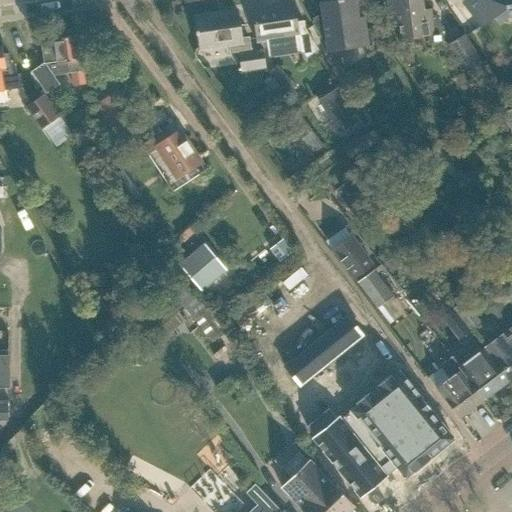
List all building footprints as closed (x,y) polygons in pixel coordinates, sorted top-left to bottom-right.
[(322,13),(312,21),(331,55),(340,49),(372,45),(370,28),(364,29),(362,17),(354,18),(350,0),(335,0),(321,2),(322,13)] [(422,0),(387,0),(390,22),(397,21),(400,39),(428,35),(429,42),(443,40),(440,24),(434,14),(431,15),(431,8),(423,9),(422,0)] [(511,0),(464,0),(482,23),(493,15),(494,15),(500,24),(511,14),(511,13),(511,12),(511,0)] [(294,1),(252,7),(257,39),(267,38),(268,47),(298,43),(307,56),(318,49),(305,28),(304,20),(296,21),(294,1)] [(236,10),(195,15),(200,47),(229,43),(230,52),(251,49),(249,36),(240,37),(236,10)] [(465,33),(448,43),(466,72),(467,71),(471,78),(485,70),(481,63),(483,62),(465,33)] [(44,63),(32,72),(46,92),(59,84),(52,75),(71,72),(73,84),(84,82),(77,35),(53,39),(53,41),(41,43),(44,63)] [(2,45),(0,45),(0,89),(24,85),(22,72),(15,73),(12,57),(4,59),(2,45)] [(253,69),(260,68),(266,67),(263,48),(259,49),(250,50),(253,69)] [(261,80),(260,68),(253,69),(250,50),(238,52),(243,82),(261,80)] [(337,90),(319,102),(335,128),(338,126),(342,132),(359,121),(364,129),(371,124),(357,102),(349,107),(337,90)] [(44,93),(26,106),(41,128),(60,115),(44,93)] [(114,93),(98,103),(120,136),(135,125),(114,93)] [(292,101),(284,107),(288,114),(297,108),(292,101)] [(78,113),(74,108),(68,107),(63,110),(69,119),(78,113)] [(511,107),(502,114),(511,129),(511,107)] [(285,126),(274,134),(280,143),(283,141),(294,156),(300,152),(304,158),(322,145),(300,115),(291,121),(296,128),(289,133),(285,126)] [(87,130),(79,120),(71,126),(79,136),(87,130)] [(199,159),(181,132),(159,147),(158,147),(176,174),(199,159)] [(360,135),(343,146),(350,158),(368,147),(360,135)] [(153,138),(143,144),(149,153),(158,147),(159,147),(153,138)] [(442,146),(432,153),(451,180),(461,173),(442,146)] [(123,168),(108,179),(116,191),(131,181),(123,168)] [(346,182),(334,191),(358,222),(370,213),(346,182)] [(511,207),(511,199),(504,186),(493,193),(505,212),(511,207)] [(352,236),(333,250),(353,277),(372,263),(352,236)] [(283,238),(270,248),(280,261),(293,251),(283,238)] [(205,244),(180,265),(201,291),(226,270),(205,244)] [(393,295),(374,269),(358,281),(377,307),(393,295)] [(511,272),(502,279),(510,290),(511,289),(511,272)] [(188,284),(175,294),(213,342),(225,332),(188,284)] [(464,299),(454,307),(471,329),(480,341),(484,338),(476,326),(481,322),(464,299)] [(511,317),(499,300),(489,307),(504,327),(511,320),(511,317)] [(171,303),(143,326),(157,343),(185,319),(171,303)] [(471,329),(454,307),(444,314),(462,337),(471,329)] [(348,315),(327,332),(342,350),(363,334),(348,315)] [(485,348),(492,357),(493,356),(495,360),(510,378),(511,376),(511,338),(507,331),(485,348)] [(327,332),(319,338),(334,357),(342,350),(327,332)] [(319,338),(311,345),(326,364),(334,357),(319,338)] [(311,345),(303,352),(318,370),(326,364),(311,345)] [(470,379),(485,397),(510,378),(495,360),(493,356),(492,357),(490,358),(483,349),(460,366),(470,379)] [(303,352),(285,365),(300,384),(318,370),(303,352)] [(485,397),(470,379),(468,380),(460,370),(437,388),(459,417),(485,397)] [(329,407),(307,426),(314,435),(312,436),(361,497),(370,489),(378,483),(387,476),(386,475),(397,466),(406,477),(413,471),(414,473),(432,459),(430,457),(454,438),(430,409),(431,408),(423,397),(422,398),(419,395),(420,394),(414,387),(413,388),(411,385),(412,384),(407,377),(405,378),(399,371),(392,377),(390,374),(377,384),(379,387),(372,393),(369,390),(357,401),(359,403),(341,418),(338,415),(337,417),(329,407)] [(8,375),(0,375),(0,386),(8,386),(8,375)] [(310,460),(282,486),(301,506),(300,507),(304,511),(355,511),(352,508),(354,506),(330,480),(329,480),(310,460)] [(210,468),(190,488),(213,511),(236,511),(241,507),(222,486),(225,483),(210,468)] [(169,475),(150,495),(165,510),(184,489),(169,475)] [(247,511),(283,511),(255,482),(246,491),(257,503),(247,511)]
